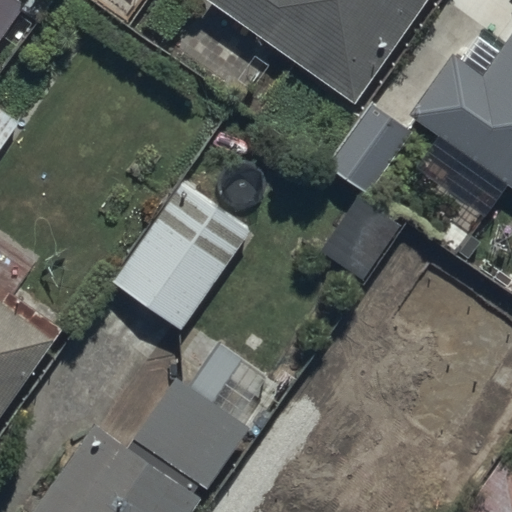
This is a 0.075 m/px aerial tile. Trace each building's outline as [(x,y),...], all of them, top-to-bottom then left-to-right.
[(0,0),(0,77),(37,24),(1,0),(0,0)] [(239,35),(363,120),(444,0),(220,0),(210,16),(239,35)] [(448,154),(511,197),(511,60),(492,90),(463,71),(419,134),(448,154)] [(337,177),(375,203),(417,142),(378,116),(337,177)] [(173,337),(251,224),(190,183),(112,295),(173,337)] [(324,262),(363,289),(401,233),(363,206),(324,262)] [(370,304),(282,432),(336,469),(341,461),(365,478),(424,392),(400,375),(424,341),(370,304)] [(0,444),(64,351),(0,307),(0,444)] [(203,511),(252,442),(181,394),(134,462),(96,436),(43,511),(203,511)] [(511,511),(511,473),(485,511),(511,511)]
